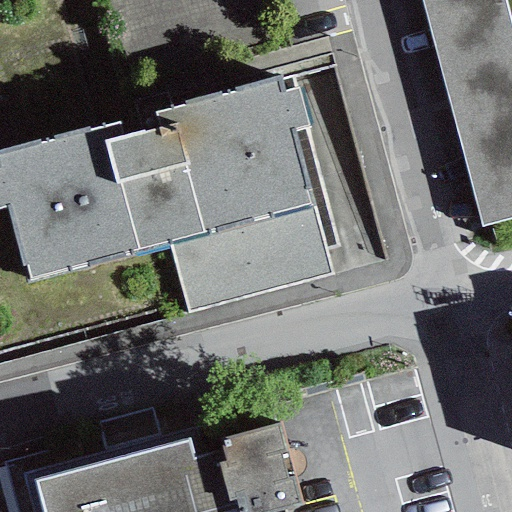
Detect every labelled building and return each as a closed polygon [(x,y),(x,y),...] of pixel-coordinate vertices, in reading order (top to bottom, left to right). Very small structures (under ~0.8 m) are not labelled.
[(0,0),(0,354),(187,303),(166,242),(29,277),(26,267),(21,268),(5,208),(0,209),(0,149),(89,127),(58,0),(0,0)] [(421,0),(426,18),(495,0),(421,0)] [(495,0),(426,18),(453,122),(511,107),(511,30),(504,0),(495,0)] [(89,127),(0,149),(0,209),(5,208),(21,268),(26,267),(29,277),(166,242),(311,205),(292,131),(311,126),(301,88),(282,92),(279,78),(89,127)] [(511,221),(511,107),(453,122),(482,229),(511,221)] [(274,399),(5,466),(5,469),(16,511),(267,511),(300,504),(274,399)]
